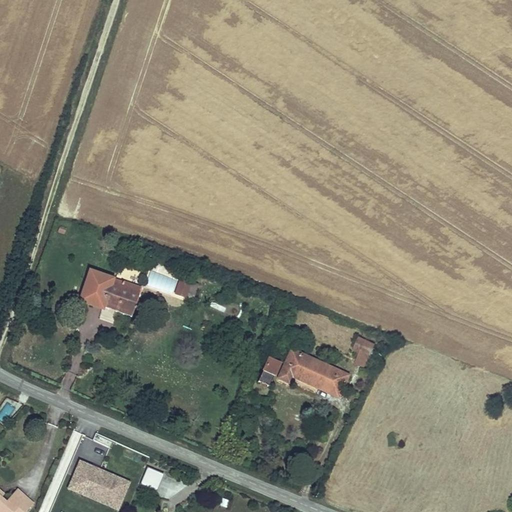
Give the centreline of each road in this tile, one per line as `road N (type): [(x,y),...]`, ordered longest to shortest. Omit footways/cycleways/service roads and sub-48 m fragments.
road 1 (track): [(0,344),(112,0)]
road 2 (tertiary): [(316,511),(0,375)]
